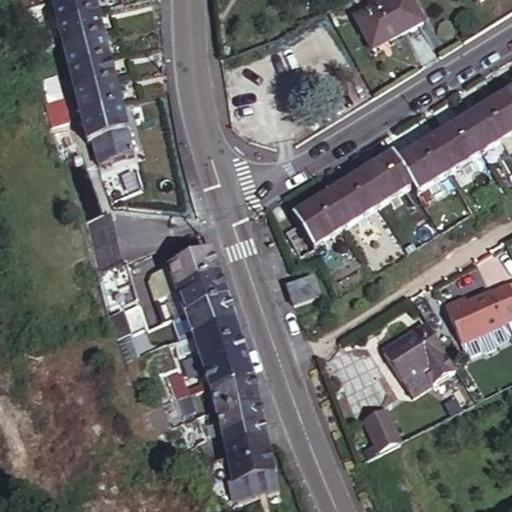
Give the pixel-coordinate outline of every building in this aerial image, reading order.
[(49,0),(13,0),(15,9),(50,1),(49,0)] [(98,13),(95,0),(52,0),(50,1),(56,23),(98,13)] [(372,49),(421,23),(409,0),(386,0),(356,16),(372,49)] [(43,6),(34,7),(38,22),(46,20),(43,6)] [(104,36),(98,13),(56,23),(61,46),(104,36)] [(109,58),(104,36),(61,46),(66,69),(109,58)] [(109,58),(66,69),(72,93),(115,83),(115,81),(109,58)] [(55,82),(45,84),(48,98),(58,97),(55,82)] [(115,83),(72,93),(78,118),(121,107),(121,105),(115,83)] [(511,122),(511,89),(497,98),(511,122)] [(58,97),(43,101),(50,122),(64,119),(60,96),(58,97)] [(511,134),(511,122),(497,98),(464,118),(484,152),(511,134)] [(121,107),(78,118),(84,140),(91,138),(127,130),(121,107)] [(482,153),(484,152),(464,118),(431,139),(452,172),(482,153)] [(127,130),(91,138),(97,162),(133,153),(127,130)] [(417,194),(452,172),(431,139),(397,160),(412,186),(417,194)] [(412,186),(397,160),(392,152),(360,171),(381,206),(412,186)] [(79,153),(61,158),(80,222),(98,216),(79,153)] [(114,169),(100,173),(108,202),(121,199),(114,169)] [(378,208),(381,206),(360,171),(325,193),(346,228),(378,208)] [(312,250),(346,228),(325,193),(291,215),(297,225),(312,250)] [(98,216),(80,222),(95,273),(116,266),(119,265),(103,214),(98,216)] [(312,250),(297,225),(286,232),(300,256),(312,250)] [(217,277),(208,253),(167,267),(175,292),(217,277)] [(116,266),(95,273),(108,316),(136,306),(124,266),(117,268),(116,266)] [(175,292),(167,267),(154,272),(149,280),(153,294),(157,293),(158,298),(175,292)] [(225,299),(217,277),(175,292),(184,315),(225,299)] [(293,305),(318,297),(312,277),(287,285),(293,305)] [(503,320),(511,316),(511,279),(445,309),(459,341),(464,353),(470,353),(480,350),(483,351),(494,347),(495,343),(505,339),(509,334),(503,320)] [(158,298),(152,300),(153,306),(160,304),(158,298)] [(233,322),(225,299),(184,315),(191,338),(233,322)] [(139,305),(136,306),(108,316),(116,339),(148,328),(139,305)] [(184,315),(173,319),(181,342),(191,338),(184,315)] [(239,340),(233,322),(191,338),(197,355),(239,340)] [(433,383),(454,368),(423,322),(382,351),(402,380),(422,366),(433,383)] [(148,328),(116,339),(122,363),(167,347),(164,340),(154,344),(148,328)] [(252,376),(239,340),(197,355),(208,387),(252,376)] [(177,372),(167,376),(173,391),(183,387),(177,372)] [(258,402),(252,376),(208,387),(214,410),(258,402)] [(219,433),(262,423),(258,402),(214,410),(219,433)] [(379,409),(362,418),(377,449),(400,436),(385,405),(378,408),(379,409)] [(188,418),(195,415),(192,408),(185,411),(188,418)] [(362,416),(362,418),(379,409),(378,408),(362,416)] [(183,442),(188,449),(198,444),(205,441),(195,415),(188,418),(175,423),(183,442)] [(247,443),(265,438),(262,423),(219,433),(224,453),(247,443)] [(273,474),(265,438),(247,443),(224,453),(225,460),(230,482),(273,474)] [(205,441),(198,444),(204,460),(211,456),(205,441)] [(200,464),(231,505),(235,503),(234,499),(230,482),(225,460),(213,463),(211,459),(200,464)] [(230,482),(234,499),(276,491),(273,474),(230,482)]
